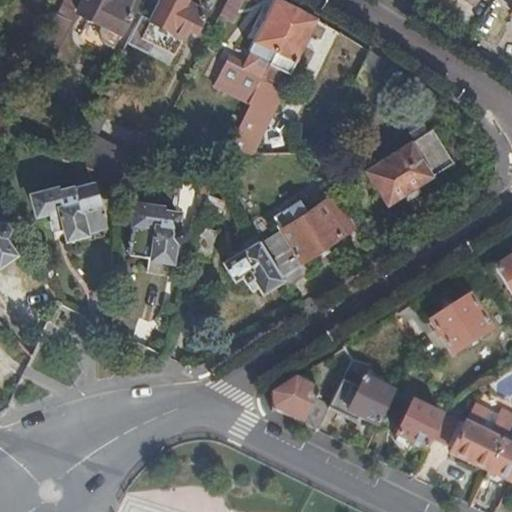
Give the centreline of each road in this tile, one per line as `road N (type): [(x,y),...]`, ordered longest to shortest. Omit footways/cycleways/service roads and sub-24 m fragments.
road 1 (residential): [(511,202),(209,402)]
road 2 (residential): [(426,511),(209,402)]
road 3 (residential): [(511,111),(337,0)]
road 4 (residential): [(209,402),(150,412),(64,479)]
